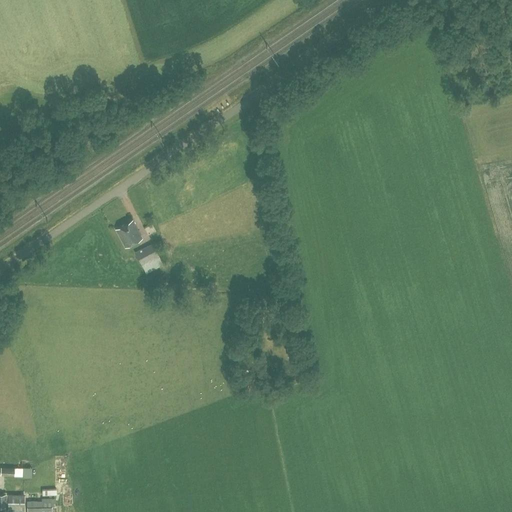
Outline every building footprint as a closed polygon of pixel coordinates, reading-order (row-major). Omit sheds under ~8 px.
[(142,238),(132,220),(116,229),(125,247),(142,238)] [(153,243),(135,252),(142,265),(159,255),(153,243)] [(1,467),(1,475),(15,476),(23,476),(23,477),(32,477),(32,467),(24,467),(24,468),(16,468),(16,467),(1,467)] [(0,507),(6,507),(6,511),(5,511),(24,511),(24,510),(25,510),(24,494),(8,494),(0,494),(0,507)] [(27,511),(52,511),(52,498),(42,498),(42,501),(27,501),(27,511)]
